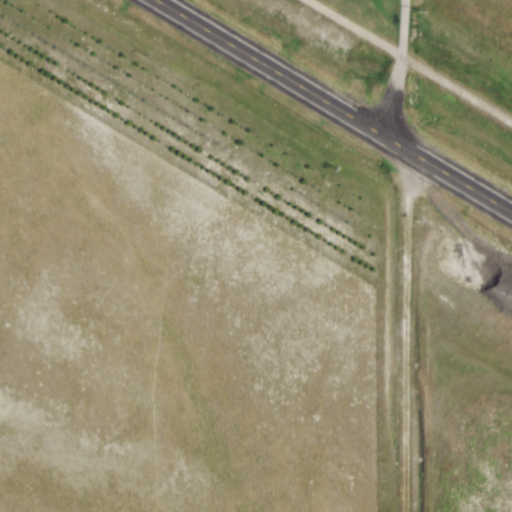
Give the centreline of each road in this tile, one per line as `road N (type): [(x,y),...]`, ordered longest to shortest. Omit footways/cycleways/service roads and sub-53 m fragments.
road 1 (primary): [(511,210),(160,0)]
road 2 (residential): [(413,151),(405,511)]
road 3 (residential): [(388,136),(403,0)]
